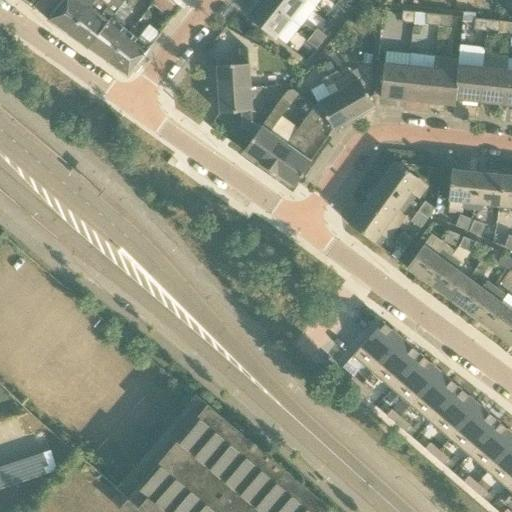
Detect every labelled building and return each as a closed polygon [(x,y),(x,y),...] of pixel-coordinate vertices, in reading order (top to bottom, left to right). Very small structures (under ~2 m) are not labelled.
[(61,0),(47,19),(47,20),(68,34),(90,6),(94,0),(61,0)] [(68,34),(87,48),(114,14),(125,0),(113,0),(108,6),(101,0),(94,0),(90,6),(68,34)] [(265,0),(259,0),(259,1),(247,15),(275,37),(289,19),(265,0)] [(302,0),(265,0),(289,19),(303,1),(302,0)] [(349,7),(340,0),(338,0),(334,6),(344,13),(349,7)] [(413,24),(414,12),(402,11),(401,22),(413,24)] [(437,26),(439,15),(414,12),(413,24),(437,26)] [(121,28),(123,24),(125,22),(114,14),(87,48),(107,62),(129,34),(121,28)] [(439,15),(437,26),(450,28),(451,16),(439,15)] [(486,31),(487,20),(474,19),(473,30),(486,31)] [(487,20),(486,31),(498,33),(500,22),(487,20)] [(158,37),(149,30),(146,28),(137,40),(129,34),(107,62),(127,76),(158,37)] [(316,29),(311,36),(321,43),(326,36),(316,29)] [(316,49),(321,43),(311,36),(307,42),(316,49)] [(454,100),(455,100),(478,102),(482,68),(484,49),(469,47),(469,48),(460,47),(457,65),(457,71),(454,100)] [(217,86),(217,90),(251,88),(249,49),(239,50),(239,51),(241,65),(216,66),(217,86)] [(405,100),(408,66),(383,63),(380,98),(405,100)] [(429,103),(433,69),(408,66),(405,100),(429,103)] [(506,70),(482,68),(478,102),(502,105),(506,70)] [(457,71),(433,69),(429,103),(454,106),(455,100),(454,100),(457,71)] [(511,105),(511,70),(506,70),(502,105),(511,105)] [(330,76),(335,84),(342,80),(338,72),(330,76)] [(327,88),(335,84),(330,76),(323,80),(327,88)] [(338,91),(354,119),(357,117),(374,107),(358,79),(338,91)] [(242,126),(253,118),(251,88),(217,90),(217,94),(218,93),(219,113),(242,112),(242,126)] [(350,121),(354,119),(338,91),(317,103),(333,131),(350,121)] [(260,163),(279,137),(271,132),(271,131),(290,104),(282,98),(261,127),(253,121),(253,118),(242,126),(255,135),(243,152),(260,163)] [(308,117),(299,129),(288,144),(279,137),(260,163),(260,164),(269,171),(277,176),(277,175),(315,122),(308,117)] [(315,122),(277,175),(291,185),(295,184),(311,162),(302,156),(318,134),(322,127),(315,122)] [(379,183),(408,205),(414,196),(409,192),(418,180),(394,162),(379,183)] [(473,210),(477,173),(451,171),(448,200),(463,202),(463,208),(473,210)] [(499,206),(502,176),(477,173),(473,210),(483,211),(484,204),(499,206)] [(511,177),(502,176),(499,206),(511,207),(511,177)] [(402,213),(408,205),(379,183),(364,204),(388,221),(397,209),(402,213)] [(426,220),(434,209),(425,202),(417,213),(426,220)] [(380,234),(388,221),(364,204),(349,225),(378,246),(385,237),(380,234)] [(419,231),(426,220),(417,213),(409,224),(419,231)] [(469,232),(473,220),(461,215),(456,226),(469,232)] [(473,220),(469,232),(481,237),(486,225),(473,220)] [(447,232),(443,243),(455,248),(459,237),(447,232)] [(403,234),(397,243),(404,249),(411,240),(403,234)] [(463,239),(458,249),(470,255),(474,244),(463,239)] [(437,256),(423,246),(406,268),(429,284),(449,257),(440,251),(437,256)] [(511,260),(501,255),(496,266),(509,271),(511,262),(511,260)] [(452,301),(468,279),(455,270),(459,265),(449,257),(429,284),(452,301)] [(475,318),(496,289),(487,282),(482,289),(468,279),(452,301),(475,318)] [(497,335),(511,314),(511,311),(501,304),(506,297),(496,289),(475,318),(497,335)] [(511,345),(511,314),(497,335),(511,345)] [(382,322),(351,356),(371,373),(402,339),(382,322)] [(402,339),(371,373),(390,390),(421,356),(402,339)] [(421,356),(390,390),(409,407),(440,372),(421,356)] [(440,372),(409,407),(429,423),(459,389),(440,372)] [(353,377),(348,383),(357,391),(362,384),(353,377)] [(0,382),(0,399),(8,388),(0,382)] [(362,384),(357,391),(366,398),(371,392),(362,384)] [(459,389),(429,423),(448,439),(478,405),(459,389)] [(331,511),(197,398),(183,414),(193,422),(138,487),(129,479),(118,492),(111,501),(124,511),(331,511)] [(478,405),(448,439),(467,456),(498,422),(478,405)] [(392,410),(386,416),(395,424),(401,418),(392,410)] [(401,418),(395,424),(404,432),(410,425),(401,418)] [(511,434),(498,422),(467,456),(486,473),(511,444),(511,434)] [(430,443),(425,449),(434,457),(439,451),(430,443)] [(511,444),(486,473),(506,489),(511,481),(511,444)] [(439,451),(434,457),(443,465),(448,459),(439,451)] [(0,489),(57,473),(51,452),(0,466),(0,489)] [(469,476),(463,482),(472,490),(478,484),(469,476)] [(478,484),(472,490),(481,498),(487,492),(478,484)]
